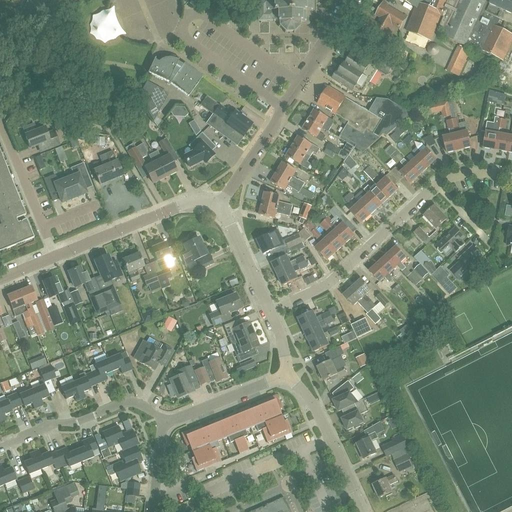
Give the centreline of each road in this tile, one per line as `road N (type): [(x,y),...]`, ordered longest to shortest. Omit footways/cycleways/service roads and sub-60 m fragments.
road 1 (residential): [(269,312),(346,269),(450,177),(511,179)]
road 2 (residential): [(218,206),(350,0)]
road 3 (residential): [(0,445),(127,401),(168,422)]
road 4 (residential): [(56,257),(195,199),(218,206)]
road 5 (residential): [(364,511),(315,407),(288,374)]
road 6 (residential): [(56,257),(1,123)]
road 7 (residential): [(168,422),(288,374)]
